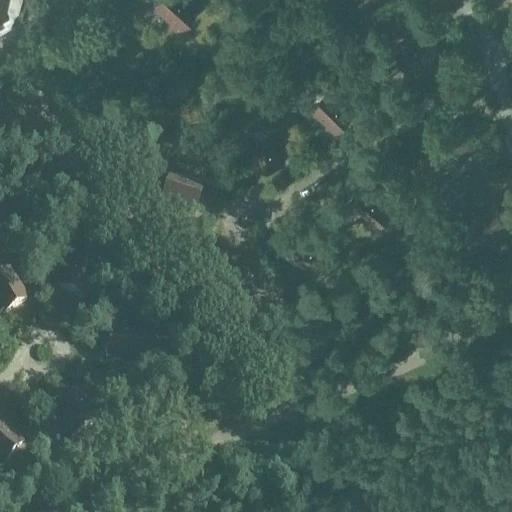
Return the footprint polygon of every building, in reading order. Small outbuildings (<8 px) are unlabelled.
[(158,0),(153,6),(172,23),(168,26),(175,33),(198,8),(188,0),(158,0)] [(378,2),(380,0),(363,0),(374,13),(381,6),(378,2)] [(417,68),(440,58),(429,33),(425,34),(423,33),(417,36),(416,38),(397,46),(410,77),(419,73),(417,68)] [(99,34),(80,55),(99,72),(95,76),(103,82),(125,57),(110,44),(109,41),(104,36),(102,36),(99,34)] [(318,115),(336,132),(355,112),(353,109),(353,107),(348,102),(345,102),(331,88),(307,112),(314,119),(318,115)] [(0,146),(20,124),(5,110),(5,108),(0,103),(0,146)] [(445,159),(469,151),(460,125),(457,126),(454,124),(448,127),(446,129),(427,136),(438,167),(447,164),(445,159)] [(251,144),(255,168),(283,164),(283,161),(284,159),(283,152),(281,150),(278,130),(245,135),(246,145),(251,144)] [(171,208),(194,216),(203,189),(200,188),(198,186),(192,184),(189,185),(170,179),(160,210),(169,213),(171,208)] [(369,185),(350,206),(369,222),(366,226),(373,233),(395,208),(379,194),(379,191),(374,187),(371,187),(369,185)] [(486,240),(508,227),(493,203),(490,205),(487,204),(482,208),(481,210),(464,221),(481,250),(489,244),(486,240)] [(303,234),(290,259),(312,270),(310,275),(319,279),(334,250),(316,240),(315,238),(309,235),(306,235),(303,234)] [(60,288),(85,301),(96,279),(101,281),(105,272),(75,257),(66,276),(64,276),(60,282),(61,285),(60,288)] [(0,311),(3,317),(27,302),(25,299),(26,296),(22,290),(19,290),(8,273),(0,277),(0,311)] [(243,303),(248,279),(221,273),(220,276),(218,278),(216,284),(218,287),(213,306),(246,314),(248,304),(243,303)] [(109,334),(111,362),(136,360),(136,365),(146,365),(143,331),(123,333),(121,331),(114,331),(112,333),(109,334)] [(80,394),(55,408),(68,430),(63,432),(68,441),(97,424),(87,407),(88,404),(84,398),(82,397),(80,394)] [(0,470),(22,446),(7,432),(7,429),(2,425),(0,424),(0,470)]
